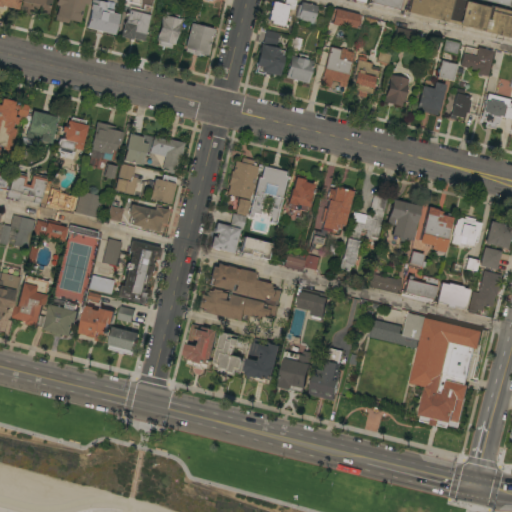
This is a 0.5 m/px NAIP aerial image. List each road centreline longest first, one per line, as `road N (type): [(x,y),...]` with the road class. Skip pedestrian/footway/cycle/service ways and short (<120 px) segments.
road 1 (tertiary): [(0,54),(511,175)]
road 2 (tertiary): [(149,404),(250,0)]
road 3 (primary): [(149,404),(367,461)]
road 4 (primary): [(0,366),(149,404)]
road 5 (secondary): [(475,487),(511,339)]
